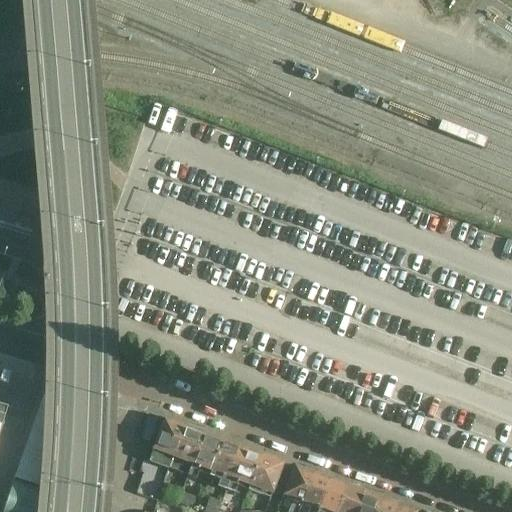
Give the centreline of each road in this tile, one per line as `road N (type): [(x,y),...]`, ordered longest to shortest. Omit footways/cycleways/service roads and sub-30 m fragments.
road 1 (secondary): [(74,511),(81,270),(59,0)]
road 2 (unclassified): [(476,511),(167,396),(0,344)]
